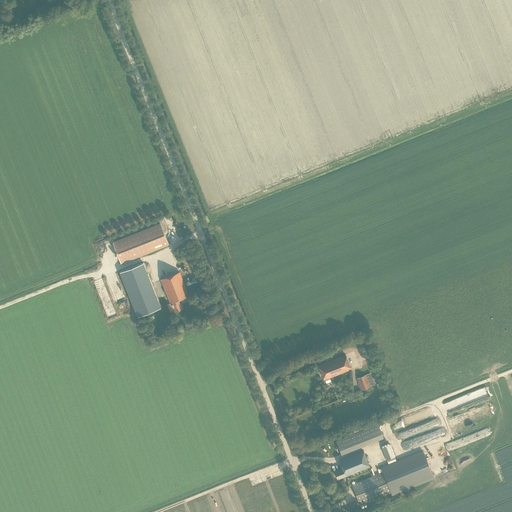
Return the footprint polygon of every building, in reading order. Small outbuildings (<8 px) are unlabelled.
[(169,244),(166,237),(161,224),(114,243),(122,263),(169,244)] [(144,263),(92,283),(110,328),(161,308),(144,263)] [(179,300),(189,296),(180,272),(161,279),(170,304),(171,304),(174,312),(183,309),(181,304),(180,304),(179,300)] [(319,365),(324,380),(351,369),(346,355),(319,365)] [(374,385),(370,374),(357,378),(362,390),(374,385)] [(451,435),(480,425),(478,420),(449,429),(451,435)] [(336,441),(342,455),(384,438),(378,424),(336,441)] [(395,461),(396,461),(395,457),(390,444),(382,448),(387,460),(389,464),(395,461)] [(335,472),(338,480),(370,467),(363,450),(339,460),(343,469),(335,472)] [(423,450),(396,461),(395,461),(389,464),(381,467),(383,472),(352,485),(360,505),(391,492),(392,495),(434,478),(423,450)] [(264,474),(264,470),(261,471),(263,479),(282,475),(281,470),(264,474)]
